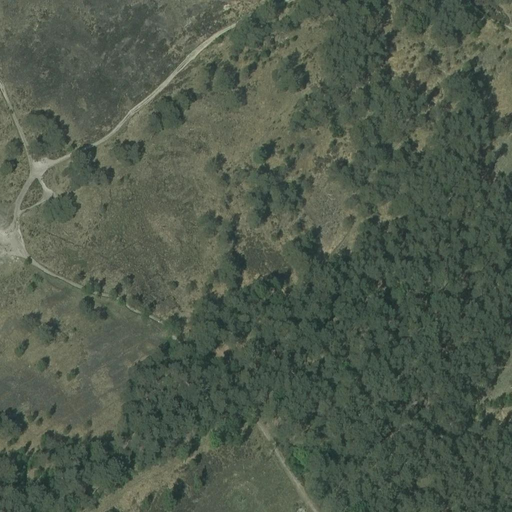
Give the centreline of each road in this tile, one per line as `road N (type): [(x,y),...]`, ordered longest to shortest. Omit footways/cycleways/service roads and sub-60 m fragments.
road 1 (track): [(0,511),(65,479),(120,464),(138,422),(216,366)]
road 2 (track): [(315,511),(216,366)]
